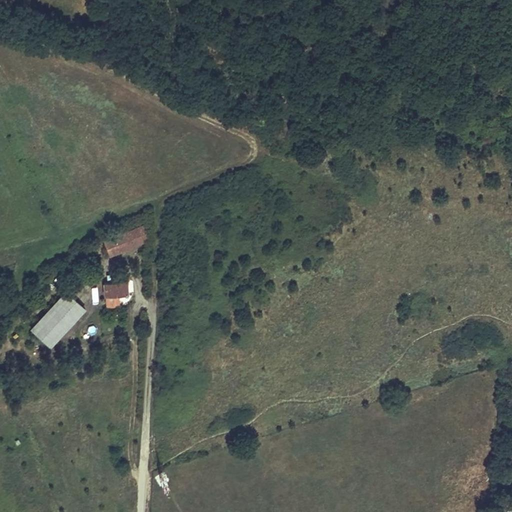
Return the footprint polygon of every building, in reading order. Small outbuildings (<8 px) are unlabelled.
[(142,226),(133,231),(139,245),(148,241),(142,226)] [(133,231),(114,238),(120,252),(139,245),(133,231)] [(114,238),(104,242),(110,256),(120,252),(114,238)] [(128,283),(104,283),(104,298),(106,298),(119,298),(128,297),(128,283)] [(65,293),(31,331),(52,349),(86,312),(65,293)] [(119,298),(106,298),(107,308),(120,308),(119,298)]
